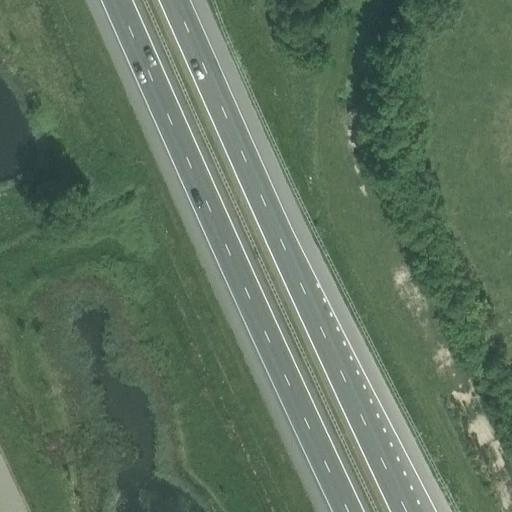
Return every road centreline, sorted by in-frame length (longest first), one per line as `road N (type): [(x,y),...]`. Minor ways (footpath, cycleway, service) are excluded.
road 1 (motorway): [(408,511),(175,0)]
road 2 (motorway): [(118,0),(346,511)]
